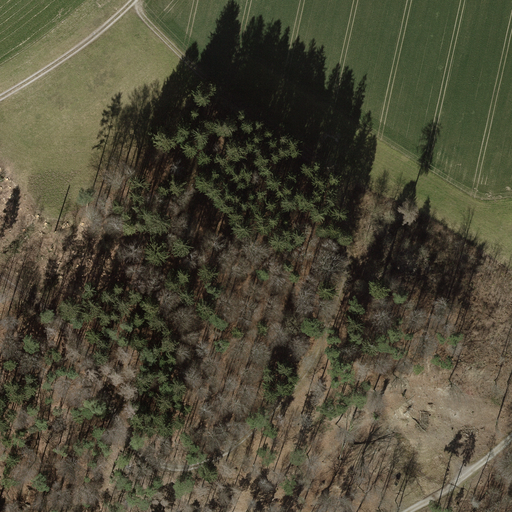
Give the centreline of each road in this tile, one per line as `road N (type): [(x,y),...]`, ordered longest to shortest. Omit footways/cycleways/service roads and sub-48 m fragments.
road 1 (track): [(131,3),(207,79),(326,158),(342,182),(350,258),(330,320),(293,389),(227,451),(190,468),(156,464),(130,440),(85,346),(55,311),(0,277)]
road 2 (track): [(134,0),(0,98)]
road 3 (track): [(511,436),(412,511)]
